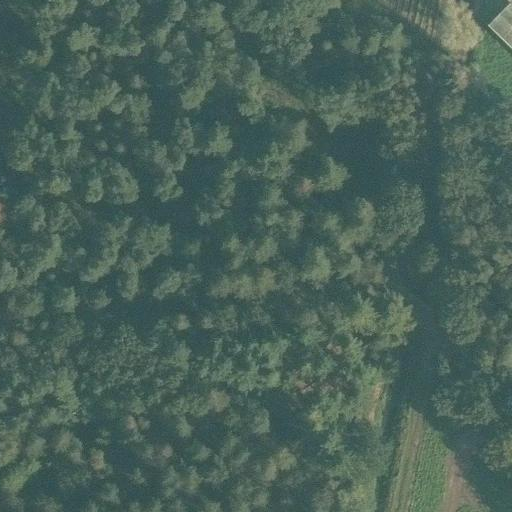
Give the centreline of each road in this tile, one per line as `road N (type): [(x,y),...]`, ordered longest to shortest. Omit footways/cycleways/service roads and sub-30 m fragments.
road 1 (unclassified): [(395,296),(356,290),(0,324)]
road 2 (unclassified): [(416,104),(402,155),(395,296)]
road 3 (unclassified): [(511,433),(426,315),(395,296)]
road 4 (track): [(342,0),(406,48),(433,86)]
